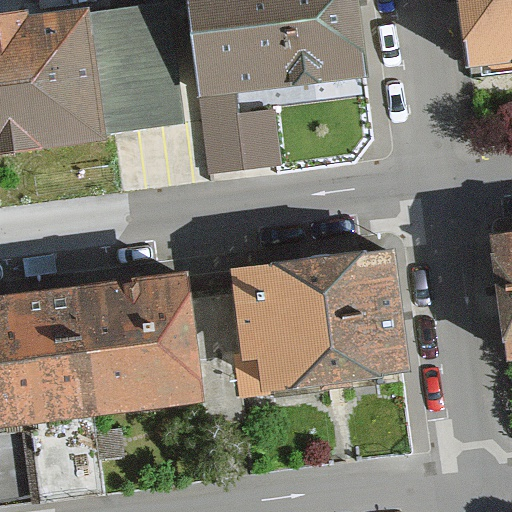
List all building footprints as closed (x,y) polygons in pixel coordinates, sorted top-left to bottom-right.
[(375,0),(203,0),(214,104),(385,87),(375,0)] [(511,0),(473,0),(483,78),(511,73),(511,0)] [(112,24),(0,35),(0,166),(126,153),(112,24)] [(511,233),(498,236),(511,331),(511,233)] [(412,257),(258,277),(273,397),(427,378),(412,257)] [(203,283),(0,305),(0,435),(32,432),(40,504),(109,496),(102,425),(217,412),(203,283)]
